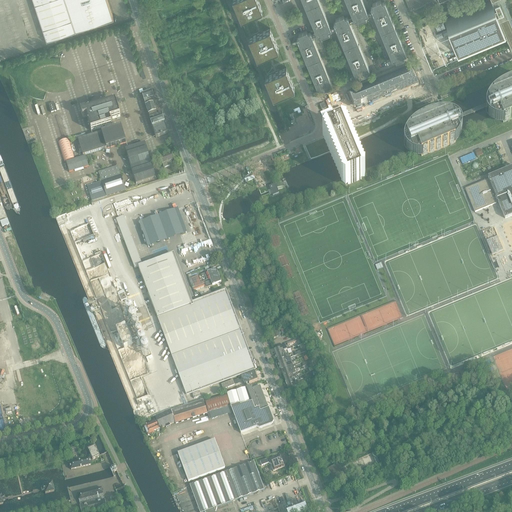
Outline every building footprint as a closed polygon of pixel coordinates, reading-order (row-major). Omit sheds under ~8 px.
[(33,0),(47,40),(114,19),(107,0),(33,0)] [(233,0),(241,19),(252,14),(263,10),(258,0),(233,0)] [(302,0),(306,8),(317,36),(320,35),(321,37),(325,36),(330,34),(328,31),(331,30),(318,0),(302,0)] [(345,0),(354,21),(357,20),(358,22),(362,20),(366,19),(365,16),(368,15),(362,0),(345,0)] [(373,6),(370,7),(392,60),(395,59),(396,62),(400,60),(404,58),(403,56),(406,55),(395,28),(384,2),(382,3),(381,0),(377,2),(372,4),(373,6)] [(492,0),(493,1),(492,1),(492,0),(445,20),(451,34),(452,34),(457,47),(456,47),(459,54),(460,55),(461,59),(484,49),(508,39),(509,39),(509,40),(510,43),(511,46),(511,45),(511,21),(503,0),(405,0),(409,7),(409,8),(410,11),(416,8),(423,5),(426,4),(426,7),(434,4),(433,1),(435,1),(436,0),(438,0),(439,1),(441,5),(445,3),(443,0),(492,0)] [(340,17),(335,19),(336,22),(333,23),(355,76),(358,75),(359,77),(363,75),(368,74),(367,71),(369,70),(358,42),(347,17),(345,18),(344,16),(340,17)] [(444,29),(445,29),(442,21),(435,24),(438,32),(442,30),(441,29),(443,28),(444,29)] [(431,25),(419,29),(420,31),(423,37),(426,45),(430,43),(429,41),(436,38),(431,25)] [(249,37),(258,58),(268,53),(279,49),(278,47),(275,40),(270,28),(259,32),(249,37)] [(330,86),(332,85),(311,32),(308,33),(307,31),(303,33),(298,34),(299,37),(297,38),(307,64),(318,91),(321,90),(322,92),(327,91),(331,89),(330,86)] [(443,56),(436,59),(439,66),(436,68),(437,70),(447,65),(443,56)] [(348,90),(346,90),(352,105),(354,109),(356,108),(418,82),(410,64),(348,90)] [(276,72),(265,76),(274,97),(295,88),(294,86),(291,79),(286,67),(276,72)] [(511,86),(511,87),(507,88),(506,89),(504,89),(502,91),(500,92),(499,93),(497,94),(496,95),(495,96),(493,97),(492,99),(489,102),(488,103),(488,104),(487,105),(487,106),(487,107),(486,109),(486,110),(486,111),(486,112),(486,113),(486,114),(487,115),(487,116),(488,117),(489,118),(490,119),(491,120),(492,120),(492,121),(494,122),(495,122),(496,123),(497,123),(499,123),(504,123),(511,119),(511,86)] [(144,101),(144,103),(145,103),(146,107),(147,111),(148,115),(149,115),(150,119),(149,119),(150,123),(152,128),(155,138),(168,134),(165,124),(165,123),(165,122),(164,122),(164,120),(163,119),(157,101),(155,100),(154,100),(154,98),(153,95),(155,94),(153,89),(151,90),(151,91),(142,95),(144,101)] [(82,112),(81,113),(83,118),(87,117),(91,131),(92,131),(96,129),(97,129),(101,128),(102,128),(106,126),(107,126),(111,125),(112,125),(111,124),(110,120),(120,117),(116,102),(115,102),(113,103),(110,104),(110,103),(110,104),(105,105),(100,107),(96,108),(95,108),(91,110),(90,110),(86,111),(85,111),(83,112),(82,112)] [(455,144),(458,140),(459,139),(460,137),(461,136),(461,135),(461,134),(462,133),(462,132),(462,131),(462,130),(462,129),(462,128),(462,127),(461,126),(461,125),(460,124),(459,123),(458,122),(458,121),(457,121),(456,120),(455,120),(454,119),(453,119),(451,118),(450,118),(447,118),(446,118),(444,118),(442,118),(441,118),(439,118),(437,118),(436,119),(434,119),(433,119),(431,120),(430,120),(428,121),(425,122),(424,123),(423,123),(421,124),(420,125),(418,126),(417,127),(416,127),(415,128),(413,130),(412,131),(411,132),(409,133),(408,134),(408,135),(407,136),(407,137),(406,137),(406,138),(405,139),(405,141),(405,142),(404,143),(404,144),(404,145),(404,147),(405,148),(405,149),(405,150),(406,150),(406,151),(407,152),(408,153),(409,154),(410,154),(411,155),(412,156),(413,156),(415,156),(415,157),(416,157),(417,157),(422,157),(422,156),(454,143),(455,144)] [(324,138),(305,145),(310,158),(328,150),(330,151),(328,153),(331,155),(330,156),(332,158),(331,160),(334,162),(333,163),(335,165),(334,167),(337,169),(336,170),(338,172),(337,174),(340,176),(338,177),(341,179),(340,181),(342,183),(341,184),(346,187),(348,185),(361,179),(364,180),(365,174),(363,174),(364,171),(362,171),(362,167),(360,167),(361,164),(359,164),(359,160),(358,160),(358,157),(356,157),(357,153),(355,153),(355,150),(353,150),(354,147),(352,146),(352,143),(350,143),(351,141),(358,138),(353,126),(352,126),(345,129),(341,128),(341,130),(327,136),(326,135),(324,138)] [(97,132),(98,134),(78,140),(83,156),(126,143),(121,127),(101,133),(101,131),(97,132)] [(58,142),(64,162),(75,158),(69,139),(58,142)] [(145,143),(125,149),(136,184),(156,178),(151,163),(152,163),(150,158),(149,158),(145,143)] [(171,154),(160,159),(163,164),(164,168),(165,168),(175,164),(173,160),(173,159),(171,154)] [(473,154),(460,159),(462,165),(476,159),(473,154)] [(86,157),(66,163),(69,172),(89,167),(86,157)] [(101,182),(87,187),(92,201),(126,191),(118,166),(98,172),(101,182)] [(498,203),(500,208),(502,211),(503,214),(505,219),(511,215),(511,167),(488,177),(489,180),(487,181),(487,180),(466,189),(465,189),(475,212),(476,212),(496,204),(498,203)] [(272,194),(273,196),(279,193),(275,184),(269,187),(270,189),(272,194)] [(9,225),(7,219),(0,221),(0,222),(2,227),(9,225)] [(15,235),(24,260),(24,261),(26,262),(27,262),(28,261),(29,260),(29,259),(19,234),(18,233),(16,233),(15,234),(15,235)] [(175,263),(141,276),(186,395),(254,369),(225,292),(191,305),(175,263)] [(207,273),(198,276),(199,278),(202,277),(204,276),(205,278),(218,274),(216,269),(207,273)] [(206,281),(202,282),(203,284),(204,283),(204,284),(219,278),(218,274),(205,278),(206,281)] [(219,278),(204,284),(205,283),(207,288),(212,285),(221,282),(219,278)] [(299,293),(293,295),(301,315),(307,313),(299,293)] [(286,346),(274,350),(275,354),(287,350),(286,346)] [(287,350),(275,354),(277,358),(288,354),(287,350)] [(288,354),(277,358),(278,362),(290,358),(288,354)] [(290,358),(278,362),(280,366),(291,362),(290,358)] [(291,362),(280,366),(281,370),(294,366),(294,364),(292,364),(291,362)] [(294,366),(281,370),(283,374),(291,371),(296,369),(295,365),(294,366)] [(291,371),(283,374),(284,378),(296,374),(297,374),(298,373),(296,369),(291,371)] [(257,380),(254,372),(254,371),(241,377),(244,385),(257,380)] [(297,376),(298,376),(297,374),(296,374),(284,378),(286,382),(297,378),(298,378),(297,376)] [(297,378),(286,382),(287,386),(299,382),(298,378),(297,378)] [(233,380),(222,385),(223,389),(235,385),(233,380)] [(299,382),(287,386),(289,390),(301,386),(299,382)] [(247,388),(227,394),(230,407),(231,407),(241,434),(256,428),(260,429),(272,424),(273,424),(274,422),(274,421),(269,408),(268,408),(265,399),(260,387),(260,386),(252,389),(251,386),(247,388)] [(226,394),(205,400),(209,412),(230,406),(226,394)] [(171,411),(155,418),(157,421),(150,424),(144,426),(146,430),(148,436),(155,433),(154,432),(156,431),(157,432),(159,431),(160,429),(175,423),(176,424),(208,414),(203,401),(190,405),(171,411)] [(215,440),(178,454),(188,482),(225,468),(215,440)] [(90,455),(88,456),(88,458),(89,459),(90,459),(92,458),(92,460),(100,456),(99,456),(95,447),(88,450),(90,455)] [(269,459),(260,462),(262,466),(269,463),(269,464),(270,464),(273,472),(284,467),(280,457),(270,461),(269,459)] [(80,461),(69,464),(70,464),(71,470),(91,465),(91,464),(90,459),(89,459),(80,461)] [(252,463),(245,465),(251,482),(258,480),(252,463)] [(339,464),(326,469),(332,483),(345,477),(339,464)] [(245,465),(239,468),(245,485),(251,482),(245,465)] [(239,468),(232,470),(239,487),(245,485),(239,468)] [(228,472),(226,472),(232,489),(239,487),(232,470),(228,472)] [(193,484),(190,486),(199,511),(215,511),(217,508),(221,506),(226,505),(230,503),(234,502),(237,501),(232,489),(226,472),(224,473),(220,475),(215,476),(210,478),(207,479),(202,481),(198,483),(193,484)] [(54,492),(52,482),(42,485),(43,488),(41,488),(41,490),(42,492),(44,491),(45,494),(54,492)] [(291,486),(285,489),(289,500),(296,498),(291,486)] [(102,488),(77,494),(80,504),(80,506),(105,500),(104,498),(102,488)] [(285,489),(280,491),(284,502),(289,500),(285,489)] [(280,491),(274,493),(279,504),(284,502),(280,491)] [(274,493),(269,495),(273,506),(279,504),(274,493)] [(269,495),(264,497),(268,508),(273,506),(269,495)] [(264,497),(259,498),(263,510),(268,508),(264,497)] [(259,498),(254,500),(258,511),(263,510),(259,498)] [(296,498),(289,500),(293,511),(300,508),(296,498)] [(105,500),(80,506),(81,511),(88,511),(107,507),(105,500)] [(254,500),(249,502),(252,511),(257,511),(258,511),(254,500)] [(289,500),(284,502),(287,511),(290,511),(293,511),(289,500)] [(252,511),(249,502),(243,504),(246,511),(252,511)] [(287,511),(284,502),(279,504),(281,511),(287,511)]
